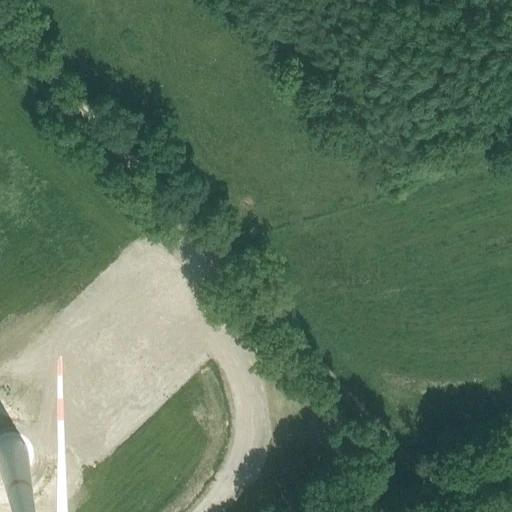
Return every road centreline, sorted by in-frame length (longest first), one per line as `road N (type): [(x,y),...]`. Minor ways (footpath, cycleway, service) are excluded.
road 1 (track): [(455,511),(0,21)]
road 2 (track): [(181,215),(13,382)]
